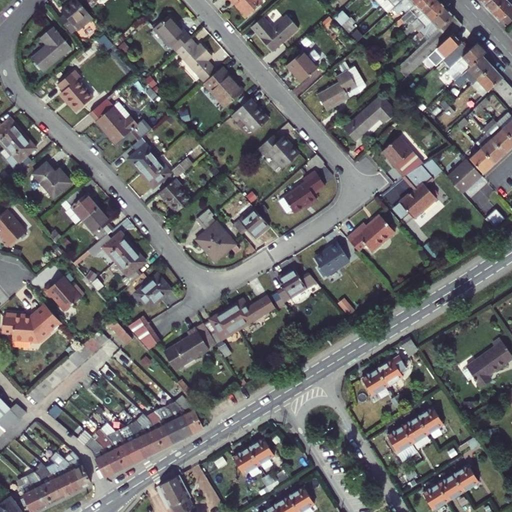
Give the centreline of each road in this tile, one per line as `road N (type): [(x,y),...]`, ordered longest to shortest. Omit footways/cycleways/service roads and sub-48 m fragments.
road 1 (residential): [(209,294),(342,209),(355,188),(349,171),(193,0)]
road 2 (residential): [(0,37),(17,91),(102,172),(209,294)]
road 3 (primary): [(511,252),(316,373)]
road 4 (residential): [(0,378),(83,448),(110,495)]
road 5 (primary): [(279,396),(154,472)]
road 6 (residential): [(403,511),(334,400)]
